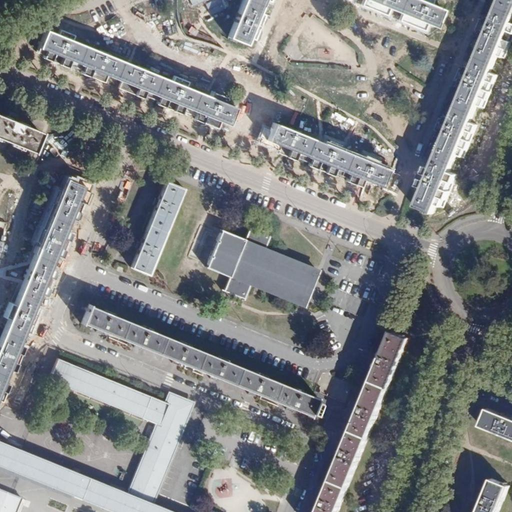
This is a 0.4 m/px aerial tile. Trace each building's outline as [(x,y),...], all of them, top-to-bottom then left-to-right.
[(262,0),(242,0),(227,37),(245,44),(262,0)] [(440,10),(416,0),(368,0),(434,26),(440,10)] [(511,17),(511,0),(498,0),(489,25),(486,33),(474,63),(416,207),(433,214),(511,17)] [(387,169),(45,30),(38,47),(56,55),(94,70),(130,85),(170,101),(208,117),(246,132),(284,147),(324,164),(361,179),(380,186),(387,169)] [(0,137),(29,150),(37,130),(36,129),(35,131),(11,120),(0,116),(0,137)] [(83,186),(65,178),(0,337),(0,386),(13,356),(28,319),(44,280),(59,243),(75,205),(83,186)] [(181,188),(165,182),(158,200),(140,243),(131,266),(147,273),(181,188)] [(271,232),(252,224),(246,239),(222,230),(207,267),(231,278),(224,292),(238,298),(244,300),(244,299),(246,293),(250,284),(304,305),(318,271),(265,249),(271,232)] [(329,401),(88,303),(81,320),(100,328),(138,343),(176,359),(215,375),(253,391),(292,406),(322,419),(329,401)] [(338,511),(409,339),(391,331),(382,353),(364,399),(343,449),(324,497),(317,511),(338,511)] [(163,400),(58,357),(49,378),(154,422),(127,491),(19,447),(17,451),(0,444),(0,464),(117,511),(179,511),(152,501),(191,403),(165,393),(163,400)] [(511,420),(489,410),(482,427),(511,439),(511,420)] [(498,511),(510,484),(493,477),(478,511),(498,511)] [(22,511),(27,499),(0,488),(0,511),(22,511)]
